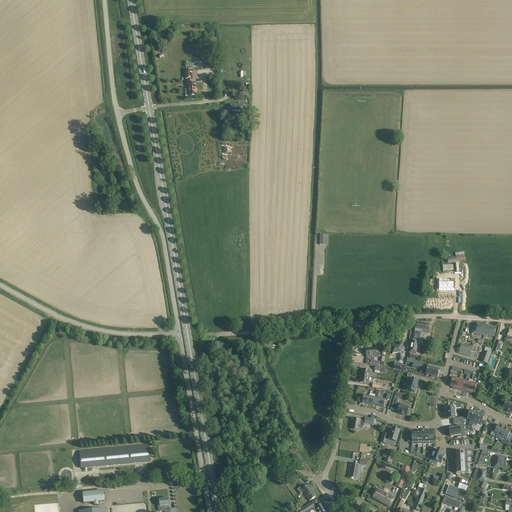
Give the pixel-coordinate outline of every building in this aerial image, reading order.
[(192,79),(192,70),(185,70),(186,79),(187,79),(187,84),(189,84),(189,89),(185,89),(185,96),(189,96),(189,97),(196,96),(196,83),(191,83),(191,79),(192,79)] [(245,115),(244,104),(230,105),(230,115),(234,115),(240,115),(245,115)] [(328,235),(320,235),(320,245),(328,245),(328,235)] [(465,261),(464,252),(455,253),(455,257),(447,258),(448,263),(465,261)] [(455,292),(455,278),(445,278),(445,279),(442,279),(442,278),(438,278),(438,291),(455,292)] [(415,332),(414,341),(418,341),(418,344),(421,344),(421,333),(429,334),(431,324),(416,321),(414,331),(415,332)] [(475,334),(484,336),(486,326),(477,324),(477,325),(473,324),(472,329),(471,333),(475,334)] [(496,328),(486,326),(484,336),(486,336),(486,335),(494,337),(496,328)] [(414,341),(412,340),(409,353),(416,354),(418,344),(418,341),(414,341)] [(502,342),(497,340),(492,354),(497,355),(502,342)] [(395,347),(395,345),(391,346),(392,351),(392,353),(398,353),(399,361),(402,361),(402,354),(401,346),(395,347)] [(459,353),(470,357),(471,352),(472,348),(461,345),(459,353)] [(376,354),(376,349),(366,350),(367,357),(376,356),(377,358),(380,357),(380,353),(376,354)] [(490,354),(484,352),(480,362),(487,364),(490,354)] [(426,375),(432,376),(432,377),(436,378),(436,377),(437,378),(438,374),(439,373),(438,373),(439,370),(434,369),(434,368),(433,368),(433,367),(428,366),(427,370),(425,369),(423,373),(426,374),(426,375)] [(361,369),(360,376),(370,378),(371,371),(361,369)] [(370,378),(360,376),(359,383),(369,384),(370,378)] [(453,378),(451,387),(457,388),(459,380),(453,378)] [(416,389),(418,382),(410,379),(409,385),(405,384),(403,388),(407,389),(407,391),(415,393),(417,389),(416,389)] [(472,380),(470,380),(469,379),(468,382),(465,381),(462,391),(466,392),(466,391),(468,392),(471,383),(472,380)] [(465,381),(459,380),(457,388),(459,389),(459,390),(462,391),(465,381)] [(479,385),(471,383),(468,392),(474,393),(476,388),(478,389),(479,385)] [(408,411),(409,408),(404,406),(404,405),(397,403),(398,399),(394,398),(392,405),(399,407),(397,413),(400,414),(403,416),(403,415),(407,416),(407,415),(408,416),(409,412),(408,411)] [(511,404),(507,401),(505,404),(504,404),(502,407),(503,407),(503,408),(511,413),(511,412),(511,404)] [(446,412),(447,414),(447,419),(453,419),(453,425),(460,424),(463,418),(455,418),(454,408),(453,409),(453,408),(450,408),(450,409),(446,409),(446,412)] [(476,412),(473,411),(473,412),(470,411),(468,416),(464,414),(463,418),(470,421),(469,424),(473,425),(477,414),(476,413),(476,412)] [(483,416),(484,415),(480,414),(480,415),(477,414),(473,425),(476,426),(477,423),(481,425),(484,416),(483,416)] [(360,420),(353,419),(351,429),(359,431),(359,429),(362,429),(363,426),(364,427),(364,422),(360,421),(360,420)] [(465,437),(465,436),(464,432),(464,431),(463,431),(463,432),(463,431),(463,430),(464,430),(465,426),(460,424),(455,425),(456,428),(453,429),(449,429),(450,437),(451,437),(457,436),(457,437),(457,438),(466,437),(465,437)] [(498,427),(494,424),(490,431),(492,432),(490,435),(499,439),(504,429),(498,426),(498,427)] [(395,446),(399,432),(392,429),(389,436),(387,436),(388,435),(383,434),(381,442),(387,445),(388,441),(392,442),(391,445),(395,446)] [(504,429),(499,439),(502,441),(501,442),(507,446),(508,444),(511,438),(511,436),(511,435),(509,434),(510,432),(504,429)] [(151,462),(149,446),(79,452),(81,468),(151,462)] [(395,452),(389,450),(384,461),(390,463),(395,452)] [(437,450),(434,458),(431,457),(429,464),(432,465),(432,463),(436,464),(437,462),(438,463),(438,462),(441,463),(444,456),(441,455),(442,452),(437,450)] [(502,457),(495,456),(494,461),(493,468),(500,469),(502,457)] [(273,468),(272,459),(261,461),(263,470),(273,468)] [(356,465),(351,464),(349,478),(357,479),(360,465),(356,465)] [(403,467),(395,487),(401,489),(409,470),(403,467)] [(487,470),(479,469),(477,481),(485,482),(487,470)] [(461,479),(459,484),(468,487),(470,483),(461,479)] [(316,496),(308,486),(304,489),(302,486),(297,490),(300,495),(303,493),(310,501),(316,496)] [(466,492),(449,486),(446,495),(463,501),(466,492)] [(382,491),(377,488),(373,498),(389,507),(394,499),(381,492),(382,491)] [(427,491),(422,489),(413,509),(418,511),(427,491)] [(105,502),(104,492),(83,494),(84,504),(94,503),(95,506),(99,505),(98,503),(105,502)] [(454,505),(461,508),(461,507),(462,504),(445,497),(443,501),(450,503),(449,505),(454,506),(454,505)] [(169,506),(168,499),(159,500),(160,506),(158,507),(159,510),(160,511),(165,511),(175,511),(176,510),(169,510),(169,506)] [(403,501),(399,499),(394,510),(399,511),(403,501)] [(316,500),(310,504),(312,508),(314,511),(326,511),(322,504),(319,506),(316,500)]
